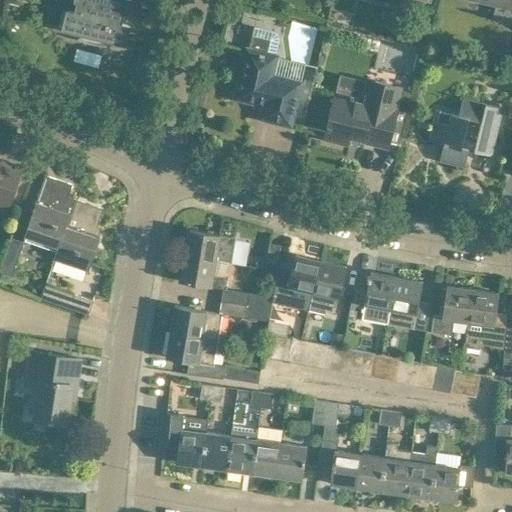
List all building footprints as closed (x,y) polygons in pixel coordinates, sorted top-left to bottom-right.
[(130,0),(73,0),(73,1),(77,2),(74,12),(69,10),(64,31),(79,35),(78,39),(83,41),(89,43),(94,44),(100,45),(106,46),(106,41),(122,45),(127,25),(121,23),(124,14),(127,15),(130,0)] [(511,0),(480,0),(496,4),(509,7),(505,22),(511,24),(511,0)] [(271,76),(276,56),(279,43),(279,37),(275,33),(253,27),(248,49),(247,49),(236,98),(264,105),(261,118),(290,125),(300,82),(271,76)] [(334,94),(324,137),(327,138),(326,140),(343,144),(344,142),(347,142),(348,137),(351,138),(349,143),(351,144),(351,142),(358,144),(358,145),(359,146),(361,140),(362,140),(362,142),(364,143),(364,144),(386,149),(387,148),(388,149),(389,141),(397,109),(396,109),(401,88),(374,81),(367,80),(367,83),(362,101),(334,94)] [(433,121),(428,141),(443,144),(439,161),(464,167),(468,150),(491,155),(502,108),(462,98),(458,115),(451,113),(448,124),(433,121)] [(0,203),(9,206),(22,167),(0,160),(0,203)] [(25,235),(57,246),(58,246),(73,202),(67,200),(72,185),(45,175),(25,235)] [(74,199),(73,202),(58,246),(57,246),(53,259),(88,271),(100,234),(95,233),(103,209),(74,199)] [(230,263),(235,237),(187,229),(183,254),(214,260),(230,263)] [(266,266),(278,268),(278,266),(282,245),(270,243),(266,266)] [(211,275),(214,260),(183,254),(178,281),(223,289),(226,289),(226,288),(228,278),(211,275)] [(272,296),(272,301),(308,310),(320,261),(295,254),(292,269),(278,266),(278,268),(272,296)] [(2,259),(0,266),(0,271),(12,275),(16,264),(2,259)] [(334,313),(346,267),(320,261),(308,310),(322,313),(323,310),(334,313)] [(389,309),(396,277),(370,272),(369,277),(367,277),(367,280),(368,281),(361,320),(386,324),(389,309)] [(412,329),(418,301),(422,282),(396,277),(389,309),(386,324),(412,329)] [(93,301),(45,285),(40,298),(88,315),(93,301)] [(467,322),(472,289),(447,286),(442,317),(434,315),(431,332),(451,335),(453,320),(467,322)] [(495,314),(498,293),(472,289),(467,322),(465,337),(491,340),(490,350),(502,352),(504,331),(505,315),(495,314)] [(249,292),(247,304),(270,308),(272,301),(272,296),(249,292)] [(268,320),(270,308),(247,304),(245,316),(268,320)] [(217,339),(221,316),(221,313),(174,305),(170,331),(217,339)] [(504,348),(503,357),(511,357),(511,312),(507,312),(504,348)] [(213,363),(217,339),(202,336),(170,331),(165,357),(212,366),(213,363)] [(275,359),(279,336),(267,333),(263,354),(263,357),(275,359)] [(287,362),(291,338),(279,336),(275,359),(287,362)] [(298,364),(303,340),(291,338),(287,362),(298,364)] [(310,366),(315,343),(303,340),(298,364),(310,366)] [(323,368),(327,345),(315,343),(310,366),(323,368)] [(334,371),(338,347),(327,345),(323,368),(334,371)] [(346,373),(350,349),(338,347),(334,371),(346,373)] [(358,375),(362,352),(350,349),(346,373),(358,375)] [(31,364),(29,376),(36,377),(41,378),(38,396),(40,396),(36,416),(35,416),(35,418),(66,423),(70,399),(75,400),(75,396),(72,396),(74,388),(77,388),(81,357),(33,350),(31,364)] [(369,378),(373,354),(362,352),(358,375),(369,378)] [(381,380),(385,356),(373,354),(369,378),(381,380)] [(393,382),(397,359),(385,356),(381,380),(393,382)] [(511,376),(511,357),(503,357),(502,375),(511,376)] [(404,384),(409,361),(397,359),(393,382),(404,384)] [(416,387),(421,363),(409,361),(404,384),(416,387)] [(428,389),(432,365),(421,363),(416,387),(428,389)] [(236,367),(225,365),(223,377),(258,383),(260,371),(236,367)] [(440,391),(444,368),(432,365),(428,389),(440,391)] [(451,393),(456,370),(444,368),(440,391),(451,393)] [(463,396),(468,372),(456,370),(451,393),(463,396)] [(480,375),(468,372),(463,396),(476,398),(480,375)] [(209,400),(212,385),(201,384),(199,399),(209,400)] [(223,387),(212,385),(209,400),(221,402),(223,387)] [(260,407),(262,392),(252,391),(249,406),(260,407)] [(273,394),(262,392),(260,407),(271,409),(273,394)] [(323,425),(326,401),(315,400),(311,424),(323,425)] [(338,403),(326,401),(323,425),(335,427),(338,403)] [(389,425),(391,410),(380,408),(378,423),(389,425)] [(401,411),(391,410),(389,425),(399,426),(401,411)] [(181,415),(166,413),(163,445),(177,447),(175,462),(201,466),(205,431),(179,428),(181,415)] [(439,432),(441,416),(430,415),(428,430),(439,432)] [(451,418),(441,416),(439,432),(449,433),(451,418)] [(251,473),(255,438),(257,428),(232,424),(230,435),(225,469),(251,473)] [(511,424),(495,424),(494,437),(493,457),(505,458),(504,472),(511,472),(511,424)] [(225,469),(230,435),(205,431),(201,466),(225,469)] [(276,476),(280,442),(255,438),(251,473),(276,476)] [(322,438),(318,463),(332,465),(329,484),(355,487),(359,454),(337,451),(338,441),(322,438)] [(306,445),(280,442),(276,476),(301,480),(306,445)] [(409,460),(411,451),(396,449),(397,443),(387,442),(385,457),(384,457),(380,491),(405,494),(409,460)] [(430,498),(434,464),(437,446),(426,445),(425,453),(411,451),(409,460),(405,494),(430,498)] [(380,491),(384,457),(359,454),(355,487),(380,491)] [(475,470),(434,464),(430,498),(455,501),(457,486),(472,488),(475,470)]
